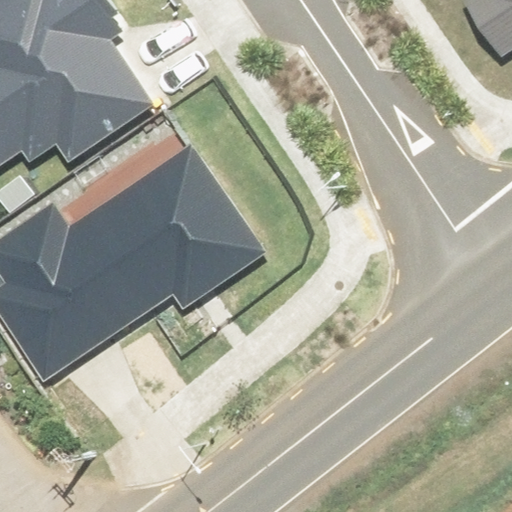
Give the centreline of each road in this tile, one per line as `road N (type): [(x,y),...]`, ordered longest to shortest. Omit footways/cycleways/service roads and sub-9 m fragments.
road 1 (tertiary): [(207,511),(495,286)]
road 2 (residential): [(300,0),(495,286)]
